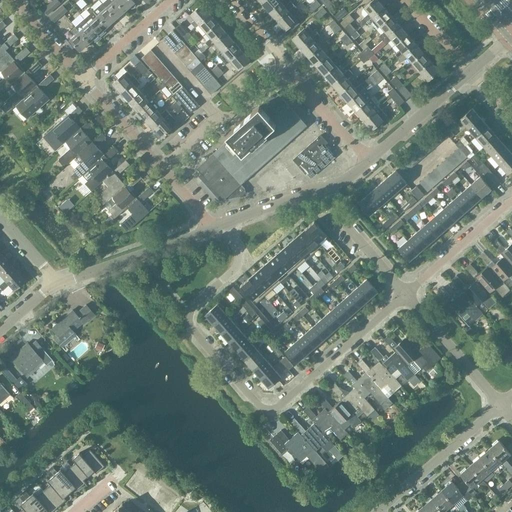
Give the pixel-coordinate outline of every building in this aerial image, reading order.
[(106,0),(103,3),(117,19),(126,11),(115,0),(106,0)] [(115,0),(126,11),(129,8),(130,8),(132,9),(134,9),(135,7),(136,5),(135,3),(132,0),(115,0)] [(264,0),(261,3),(269,12),(281,2),(282,0),(264,0)] [(307,8),(311,13),(321,5),(316,0),(307,8)] [(363,18),(359,22),(362,26),(367,22),(372,17),(384,7),(377,0),(373,0),(364,8),(362,10),(362,14),(364,17),(363,18)] [(57,6),(52,1),(43,9),(48,15),(57,6)] [(269,12),(277,21),(295,6),(291,1),(285,6),(281,2),(269,12)] [(92,9),(91,9),(108,27),(117,19),(103,3),(94,11),(92,9)] [(63,5),(59,9),(64,14),(67,11),(63,5)] [(202,5),(191,15),(195,20),(191,23),(195,28),(199,24),(210,14),(202,5)] [(295,6),(277,21),(285,30),(289,27),(292,30),(300,24),(297,20),(292,16),(299,10),(295,6)] [(327,12),(323,7),(313,15),(318,20),(327,12)] [(377,29),(380,26),(392,16),(384,7),(367,22),(372,28),(374,26),(377,29)] [(343,8),(334,16),(338,21),(348,13),(343,8)] [(64,14),(59,9),(50,17),(55,22),(64,14)] [(90,14),(85,19),(101,37),(106,32),(104,30),(108,27),(91,9),(88,12),(90,14)] [(199,24),(207,33),(218,23),(210,14),(199,24)] [(340,23),(345,28),(354,20),(350,15),(340,23)] [(379,37),(382,40),(400,25),(392,16),(380,26),(385,32),(379,37)] [(85,19),(76,27),(90,43),(93,39),(95,42),(100,37),(101,37),(85,19)] [(337,24),(333,20),(328,24),(332,28),(337,24)] [(211,38),(205,43),(209,47),(215,42),(226,32),(218,24),(218,23),(207,33),(211,38)] [(175,28),(184,38),(189,33),(181,24),(175,28)] [(391,39),(396,44),(407,34),(400,25),(382,40),(386,44),(391,39)] [(293,39),(301,48),(312,38),(318,33),(314,29),(312,31),(308,26),(304,29),(293,39)] [(90,43),(76,27),(71,31),(75,35),(70,40),(80,51),(90,43)] [(163,39),(167,44),(177,35),(173,30),(163,39)] [(351,36),(355,40),(360,35),(357,31),(351,36)] [(215,42),(222,51),(234,41),(226,32),(215,42)] [(189,33),(184,38),(187,41),(192,37),(189,33)] [(312,38),(301,48),(309,57),(320,47),(315,42),(321,37),(318,33),(312,38)] [(0,71),(1,71),(14,59),(6,50),(18,39),(14,34),(2,46),(0,47),(0,71)] [(340,39),(344,42),(349,38),(346,34),(340,39)] [(400,49),(394,55),(398,59),(404,53),(415,43),(407,34),(396,44),(400,49)] [(167,44),(171,49),(181,40),(177,35),(167,44)] [(349,38),(344,42),(347,46),(352,42),(349,38)] [(171,49),(175,53),(185,44),(181,40),(171,49)] [(222,51),(230,61),(242,51),(234,41),(222,51)] [(407,57),(412,62),(423,52),(415,43),(404,53),(398,59),(401,62),(407,57)] [(175,53),(179,58),(189,49),(185,44),(175,53)] [(309,57),(317,66),(328,56),(320,47),(309,57)] [(368,47),(363,51),(366,55),(371,50),(368,47)] [(0,87),(4,92),(13,84),(12,84),(26,73),(25,72),(15,61),(18,58),(21,61),(30,52),(26,48),(14,59),(1,71),(6,77),(0,82),(0,87)] [(179,58),(183,62),(193,53),(189,49),(179,58)] [(194,54),(197,58),(202,53),(199,49),(194,54)] [(142,58),(146,63),(155,55),(151,50),(142,58)] [(371,50),(366,55),(369,59),(374,54),(371,50)] [(242,51),(230,61),(238,70),(250,60),(242,51)] [(357,56),(361,60),(366,55),(363,51),(357,56)] [(423,52),(412,62),(420,72),(431,62),(428,58),(428,57),(428,55),(426,52),(424,51),(423,52)] [(183,62),(187,67),(197,58),(193,53),(183,62)] [(202,53),(197,58),(200,62),(206,57),(202,53)] [(146,63),(150,67),(159,59),(155,55),(146,63)] [(366,55),(361,60),(364,63),(369,59),(366,55)] [(317,66),(324,75),(336,65),(328,56),(317,66)] [(187,67),(191,71),(201,62),(197,58),(187,67)] [(150,67),(154,72),(163,64),(159,59),(150,67)] [(134,65),(142,74),(148,69),(140,60),(134,65)] [(9,98),(0,106),(7,114),(16,106),(16,105),(27,95),(38,86),(37,86),(30,77),(33,74),(42,66),(38,61),(25,72),(26,73),(15,82),(12,84),(13,84),(18,90),(9,98)] [(191,71),(195,76),(205,67),(201,62),(191,71)] [(431,62),(420,72),(428,81),(439,71),(431,62)] [(154,72),(158,76),(167,68),(163,64),(154,72)] [(379,68),(383,72),(388,67),(385,64),(379,68)] [(324,75),(332,84),(344,75),(336,65),(324,75)] [(212,70),(215,74),(220,69),(217,66),(212,70)] [(195,76),(199,81),(209,72),(205,67),(195,76)] [(388,67),(383,72),(386,76),(391,71),(388,67)] [(158,76),(162,81),(171,73),(167,68),(158,76)] [(148,69),(142,74),(146,78),(151,73),(148,69)] [(220,69),(215,74),(219,78),(224,73),(220,69)] [(332,84),(340,93),(351,84),(348,79),(354,74),(350,69),(344,75),(332,84)] [(372,75),(368,78),(371,82),(375,79),(380,74),(377,70),(372,75)] [(115,81),(113,84),(121,93),(132,83),(137,79),(133,75),(132,75),(128,71),(124,74),(119,79),(115,81)] [(199,81),(203,86),(213,77),(209,72),(199,81)] [(162,81),(163,81),(166,85),(175,77),(171,73),(162,81)] [(375,79),(371,82),(374,86),(378,82),(384,78),(380,74),(375,79)] [(27,95),(16,105),(16,106),(21,112),(28,119),(50,100),(39,88),(42,85),(44,88),(54,79),(50,75),(37,86),(38,86),(27,95)] [(396,76),(391,81),(395,86),(398,90),(404,85),(400,82),(398,80),(396,76)] [(166,85),(170,90),(179,82),(175,77),(166,85)] [(203,86),(207,90),(217,81),(213,77),(203,86)] [(121,93),(129,102),(140,92),(136,87),(141,83),(137,79),(121,93)] [(157,86),(161,90),(166,85),(163,81),(157,86)] [(217,81),(207,90),(211,95),(222,86),(217,81)] [(170,90),(174,94),(174,95),(183,86),(179,82),(170,90)] [(339,95),(338,96),(339,97),(340,99),(342,100),(344,99),(345,99),(348,103),(365,88),(361,84),(355,88),(351,84),(348,86),(340,93),(339,95)] [(174,94),(170,90),(166,85),(161,90),(169,99),(174,94)] [(404,85),(398,90),(407,100),(412,95),(404,85)] [(174,95),(178,99),(187,91),(183,86),(174,95)] [(356,112),(372,98),(372,97),(365,88),(348,103),(356,112)] [(388,93),(391,97),(396,92),(393,88),(388,93)] [(178,99),(182,104),(191,96),(187,91),(178,99)] [(129,102),(137,111),(148,101),(140,92),(129,102)] [(396,92),(391,97),(399,106),(404,101),(396,92)] [(206,170),(201,173),(224,199),(307,126),(280,95),(263,109),(260,105),(226,135),(230,139),(214,153),(218,159),(214,162),(210,166),(206,170)] [(182,104),(186,109),(195,101),(191,96),(182,104)] [(145,120),(156,110),(161,106),(153,97),(148,101),(137,111),(145,120)] [(356,112),(364,121),(379,107),(372,98),(356,112)] [(171,106),(174,110),(179,105),(176,101),(171,106)] [(195,101),(186,109),(191,114),(200,106),(195,101)] [(179,105),(174,110),(178,114),(183,109),(179,105)] [(55,127),(43,137),(56,151),(56,150),(67,141),(67,140),(78,131),(77,131),(80,128),(72,120),(82,111),(78,106),(65,118),(55,127)] [(379,107),(364,121),(372,130),(388,116),(379,107)] [(460,119),(468,128),(481,118),(472,108),(460,119)] [(145,120),(153,129),(170,114),(166,110),(161,114),(156,110),(145,120)] [(170,114),(153,129),(155,131),(156,132),(156,133),(155,133),(155,135),(157,138),(159,138),(160,137),(161,138),(178,123),(170,114)] [(468,128),(476,137),(480,134),(488,127),(481,118),(468,128)] [(59,158),(59,162),(63,166),(66,166),(68,164),(74,159),(79,154),(89,145),(89,144),(93,141),(87,134),(85,132),(94,124),(90,120),(80,128),(77,131),(78,131),(67,140),(67,141),(73,147),(62,156),(59,158)] [(476,137),(484,146),(496,136),(488,127),(480,134),(476,137)] [(438,128),(433,132),(442,142),(446,138),(438,128)] [(445,132),(450,138),(454,135),(449,129),(445,132)] [(433,132),(429,136),(437,145),(442,142),(433,132)] [(79,165),(74,170),(80,177),(83,175),(91,167),(101,158),(104,155),(96,146),(106,138),(102,133),(93,141),(89,144),(89,145),(79,154),(74,159),(79,165)] [(321,135),(293,160),(306,175),(311,171),(319,164),(323,160),(320,156),(315,160),(312,156),(325,145),(328,142),(321,135)] [(429,136),(425,140),(433,149),(437,145),(429,136)] [(484,146),(492,155),(504,145),(496,136),(484,146)] [(425,140),(420,144),(428,153),(433,149),(425,140)] [(456,144),(459,148),(461,150),(465,147),(460,141),(456,144)] [(420,144),(416,148),(424,157),(428,153),(420,144)] [(319,164),(311,171),(315,175),(336,157),(325,145),(312,156),(315,160),(320,156),(323,160),(319,164)] [(492,155),(500,165),(511,153),(504,145),(492,155)] [(91,167),(83,175),(88,181),(85,183),(92,191),(103,181),(113,172),(113,171),(105,162),(108,160),(118,151),(114,147),(104,155),(101,158),(91,167)] [(470,153),(465,147),(461,150),(466,156),(470,153)] [(416,148),(412,151),(420,161),(424,157),(416,148)] [(459,148),(454,152),(463,161),(467,157),(466,156),(461,150),(459,148)] [(412,151),(407,155),(415,164),(420,161),(412,151)] [(454,152),(450,155),(458,165),(463,161),(454,152)] [(214,153),(209,157),(214,162),(218,159),(214,153)] [(511,153),(500,165),(508,174),(511,170),(511,153)] [(407,155),(403,159),(411,168),(415,164),(407,155)] [(450,155),(446,159),(454,169),(458,165),(450,155)] [(480,161),(474,155),(471,158),(476,164),(480,161)] [(115,163),(118,167),(126,160),(123,156),(115,163)] [(209,157),(205,161),(210,166),(214,162),(209,157)] [(411,168),(403,159),(398,163),(406,172),(411,168)] [(446,159),(441,163),(449,173),(454,169),(446,159)] [(104,204),(115,194),(125,185),(115,173),(118,171),(120,173),(130,165),(126,160),(118,167),(113,171),(113,172),(103,181),(108,187),(97,197),(104,204)] [(205,161),(201,164),(206,170),(210,166),(205,161)] [(467,161),(461,167),(464,170),(470,165),(467,161)] [(441,163),(437,167),(445,177),(449,173),(441,163)] [(197,168),(201,173),(206,170),(201,164),(197,168)] [(437,167),(433,171),(441,180),(445,177),(437,167)] [(483,172),(487,176),(491,172),(487,168),(483,172)] [(396,171),(387,179),(397,191),(407,183),(396,171)] [(433,171),(428,175),(436,184),(441,180),(433,171)] [(455,172),(449,177),(452,181),(458,176),(455,172)] [(491,172),(487,176),(495,186),(500,182),(491,172)] [(115,218),(127,208),(127,207),(137,198),(127,187),(130,184),(132,187),(142,178),(138,173),(125,185),(115,194),(120,200),(109,210),(115,218)] [(428,175),(424,178),(432,188),(436,184),(428,175)] [(452,181),(449,177),(443,183),(446,186),(452,181)] [(480,177),(471,185),(482,197),(491,189),(480,177)] [(432,188),(424,178),(419,182),(428,192),(432,188)] [(387,179),(378,187),(388,199),(397,191),(387,179)] [(471,185),(462,193),(473,205),(482,197),(471,185)] [(417,186),(413,189),(411,191),(419,200),(424,195),(417,186)] [(127,207),(127,208),(132,214),(121,224),(121,225),(126,230),(127,231),(149,212),(138,200),(142,197),(144,200),(154,191),(150,187),(137,198),(127,207)] [(378,187),(369,194),(379,207),(388,199),(378,187)] [(437,188),(430,193),(434,197),(440,192),(437,188)] [(430,193),(421,201),(425,205),(434,197),(430,193)] [(462,193),(453,201),(464,213),(473,205),(462,193)] [(379,207),(369,194),(359,202),(370,215),(379,207)] [(414,197),(408,202),(411,206),(417,201),(414,197)] [(421,201),(412,209),(416,213),(425,205),(421,201)] [(453,201),(444,209),(455,221),(464,213),(453,201)] [(411,206),(408,202),(401,208),(405,212),(411,206)] [(65,213),(70,208),(65,203),(60,207),(65,213)] [(416,213),(412,209),(403,217),(407,221),(416,213)] [(444,209),(435,217),(446,229),(455,221),(444,209)] [(395,213),(390,218),(393,222),(399,217),(395,213)] [(435,217),(426,224),(437,237),(446,229),(435,217)] [(393,222),(390,218),(383,224),(387,228),(393,222)] [(400,220),(394,225),(398,229),(404,223),(400,220)] [(306,229),(321,247),(330,239),(314,221),(306,229)] [(426,224),(417,232),(428,245),(437,237),(426,224)] [(126,230),(121,225),(118,228),(123,233),(126,230)] [(398,229),(394,225),(388,230),(392,234),(398,229)] [(298,236),(313,254),(321,247),(306,229),(298,236)] [(417,232),(408,240),(419,253),(428,245),(417,232)] [(290,243),(305,261),(313,254),(298,236),(290,243)] [(419,253),(408,240),(399,248),(410,261),(419,253)] [(492,244),(504,257),(511,265),(511,244),(506,250),(497,240),(492,244)] [(281,250),(297,268),(305,261),(290,243),(281,250)] [(273,257),(289,275),(297,268),(281,250),(273,257)] [(0,268),(8,262),(8,261),(3,256),(4,255),(1,252),(0,252),(0,253),(0,252),(0,268)] [(479,256),(488,266),(490,268),(502,282),(502,281),(508,276),(511,280),(511,265),(504,257),(495,265),(483,252),(479,256)] [(265,264),(281,282),(289,275),(273,257),(265,264)] [(0,268),(0,275),(0,276),(5,281),(16,271),(16,270),(11,265),(12,264),(9,261),(8,261),(8,262),(0,268)] [(257,271),(273,289),(281,282),(265,264),(257,271)] [(465,268),(477,280),(486,291),(486,290),(489,293),(495,288),(503,297),(510,290),(502,281),(502,282),(490,268),(488,266),(479,273),(470,264),(465,268)] [(353,265),(347,270),(350,274),(357,268),(353,265)] [(5,281),(0,285),(0,284),(0,288),(2,291),(9,285),(13,290),(12,290),(13,290),(25,280),(24,279),(19,274),(20,273),(17,270),(16,270),(16,271),(5,281)] [(249,278),(264,296),(273,289),(257,271),(249,278)] [(341,275),(336,280),(339,284),(345,279),(341,275)] [(452,279),(463,292),(464,292),(473,303),(473,302),(476,306),(482,300),(489,309),(497,302),(489,293),(486,290),(486,291),(477,280),(470,286),(468,283),(465,285),(457,275),(452,279)] [(256,304),(264,296),(249,278),(240,286),(256,304)] [(367,279),(358,287),(369,300),(378,292),(367,279)] [(339,284),(336,280),(329,286),(333,290),(339,284)] [(243,298),(233,287),(228,291),(239,303),(243,298)] [(358,287),(349,295),(360,308),(369,300),(358,287)] [(463,292),(457,297),(455,295),(452,297),(443,287),(439,291),(450,304),(465,321),(472,316),(476,320),(483,314),(476,306),(473,302),(473,303),(464,292),(463,292)] [(321,288),(315,293),(318,297),(324,292),(321,288)] [(318,297),(315,293),(309,299),(312,302),(318,297)] [(349,295),(340,303),(351,316),(360,308),(349,295)] [(242,304),(247,310),(251,307),(246,301),(242,304)] [(205,315),(214,325),(226,314),(226,313),(227,312),(219,302),(218,304),(205,315)] [(340,303),(331,311),(342,324),(351,316),(340,303)] [(72,310),(51,329),(57,335),(54,338),(61,346),(76,334),(73,331),(82,322),(84,324),(94,315),(86,305),(76,314),(72,310)] [(251,307),(247,310),(252,317),(256,313),(251,307)] [(306,307),(300,312),(303,316),(309,311),(306,307)] [(331,311),(322,319),(333,331),(342,324),(331,311)] [(303,316),(300,312),(294,318),(297,322),(303,316)] [(214,325),(221,333),(233,322),(226,314),(214,325)] [(257,322),(263,328),(267,325),(261,319),(257,322)] [(322,319),(313,327),(324,339),(333,331),(322,319)] [(221,333),(229,342),(241,331),(233,322),(221,333)] [(288,323),(282,328),(285,332),(291,327),(288,323)] [(267,325),(263,328),(268,334),(272,331),(267,325)] [(468,326),(463,331),(468,336),(473,332),(468,326)] [(313,327),(304,335),(315,347),(324,339),(313,327)] [(285,332),(282,328),(275,334),(279,337),(285,332)] [(229,342),(237,351),(249,340),(241,331),(229,342)] [(304,335),(295,343),(306,355),(315,347),(304,335)] [(389,335),(384,339),(396,352),(405,362),(407,365),(408,365),(414,360),(421,368),(423,367),(426,371),(432,366),(441,358),(428,343),(419,351),(407,337),(397,345),(389,335)] [(237,351),(245,360),(257,349),(253,344),(258,340),(254,336),(249,340),(237,351)] [(11,358),(28,378),(44,363),(46,365),(52,360),(36,341),(30,346),(27,343),(11,358)] [(96,349),(103,352),(106,345),(100,342),(96,349)] [(269,346),(273,351),(277,348),(272,343),(269,346)] [(306,355),(295,343),(285,351),(296,363),(306,355)] [(371,351),(379,361),(382,364),(391,374),(392,374),(398,369),(408,380),(409,379),(415,374),(408,365),(407,365),(396,352),(389,358),(386,355),(384,357),(375,347),(371,351)] [(277,348),(273,351),(279,358),(283,355),(277,348)] [(245,360),(253,369),(265,358),(257,349),(245,360)] [(293,367),(285,357),(281,362),(289,371),(293,367)] [(253,369),(261,378),(273,368),(265,358),(253,369)] [(357,363),(366,373),(369,376),(378,386),(381,389),(387,384),(394,392),(402,386),(392,374),(391,374),(382,364),(379,361),(370,369),(362,359),(357,363)] [(273,368),(261,378),(269,388),(281,377),(273,368)] [(344,375),(355,388),(364,398),(365,398),(371,392),(385,409),(392,402),(381,389),(378,386),(369,376),(366,373),(357,381),(348,371),(344,375)] [(415,374),(409,379),(415,386),(421,380),(415,374)] [(16,379),(12,382),(19,390),(27,383),(21,376),(17,379),(16,379)] [(0,403),(10,394),(0,382),(0,403)] [(330,387),(342,400),(342,399),(351,410),(356,415),(362,410),(367,416),(375,409),(365,398),(364,398),(355,388),(350,392),(339,388),(335,383),(330,387)] [(21,392),(15,396),(19,401),(28,412),(34,408),(24,396),(21,392)] [(322,395),(317,399),(325,408),(326,408),(340,425),(340,424),(346,419),(354,428),(361,421),(356,415),(351,410),(342,399),(342,400),(333,407),(330,404),(322,395)] [(417,403),(413,407),(417,411),(421,408),(417,403)] [(304,411),(315,423),(324,434),(324,433),(330,428),(340,440),(348,433),(340,424),(340,425),(326,408),(325,408),(317,416),(308,407),(304,411)] [(290,422),(299,432),(311,445),(317,440),(327,451),(329,449),(334,445),(324,433),(324,434),(315,423),(306,431),(295,418),(290,422)] [(7,428),(8,430),(12,433),(16,430),(13,426),(11,424),(7,428)] [(387,424),(384,426),(389,432),(392,429),(387,424)] [(277,434),(270,440),(282,453),(288,448),(300,460),(306,455),(321,472),(329,466),(321,457),(311,445),(299,432),(290,440),(281,430),(277,434)] [(499,440),(489,449),(501,462),(511,454),(499,440)] [(334,445),(329,449),(334,455),(339,450),(334,445)] [(489,449),(480,457),(491,471),(501,462),(489,449)] [(71,467),(82,479),(93,470),(97,473),(104,467),(90,450),(82,457),(79,453),(73,459),(76,462),(71,467)] [(480,457),(470,465),(482,479),(491,471),(480,457)] [(470,465),(460,474),(465,479),(461,483),(463,486),(472,496),(477,492),(473,488),(479,484),(486,493),(490,489),(482,479),(480,476),(470,465)] [(85,483),(82,479),(71,467),(63,473),(60,470),(57,472),(54,468),(51,471),(54,475),(68,492),(74,486),(78,490),(85,483)] [(305,467),(302,470),(310,479),(313,476),(305,467)] [(68,492),(54,475),(51,471),(47,474),(51,478),(48,480),(51,484),(44,491),(58,507),(66,501),(62,497),(68,492)] [(511,483),(509,480),(503,485),(507,489),(511,485),(511,483)] [(452,481),(442,490),(454,503),(463,495),(468,500),(472,496),(463,486),(461,483),(456,487),(452,481)] [(507,489),(503,485),(498,489),(502,494),(507,489)] [(442,490),(432,498),(444,511),(454,503),(442,490)] [(23,495),(27,499),(38,511),(45,511),(47,510),(48,511),(52,511),(58,507),(44,491),(36,497),(33,494),(30,496),(27,492),(23,495)] [(19,511),(38,511),(27,499),(23,495),(20,498),(24,502),(21,504),(24,508),(19,511)] [(432,498),(423,506),(427,511),(443,511),(444,511),(432,498)]
